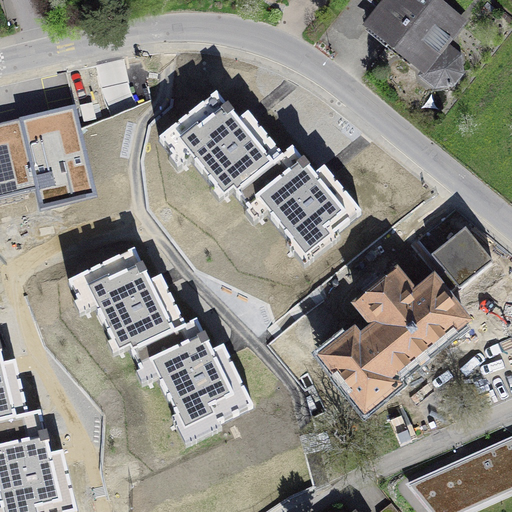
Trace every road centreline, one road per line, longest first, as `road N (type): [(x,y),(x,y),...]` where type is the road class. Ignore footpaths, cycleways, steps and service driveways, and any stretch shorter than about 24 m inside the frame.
road 1 (tertiary): [(41,52),(163,27),(259,37),(309,62),(511,225)]
road 2 (residential): [(511,408),(296,511)]
